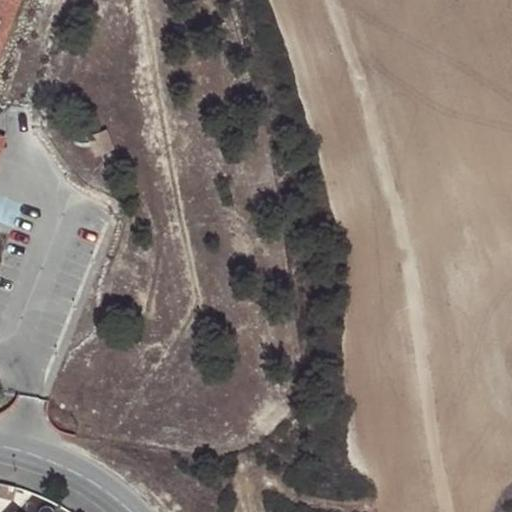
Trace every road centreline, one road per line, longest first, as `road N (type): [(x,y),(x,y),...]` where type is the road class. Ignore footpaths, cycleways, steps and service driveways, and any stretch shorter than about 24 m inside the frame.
road 1 (unknown): [(20,169),(73,198),(81,226),(45,354)]
road 2 (residential): [(0,439),(28,442),(136,511)]
